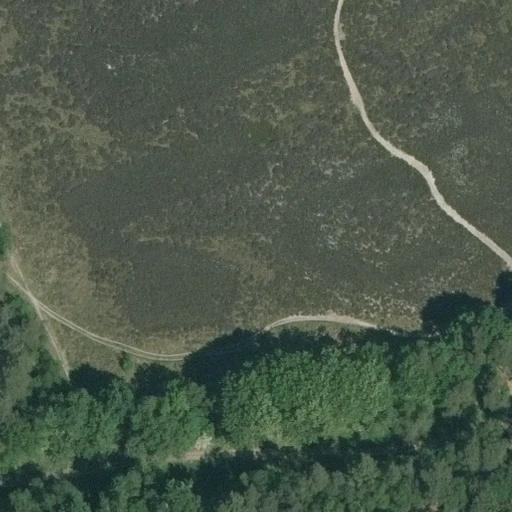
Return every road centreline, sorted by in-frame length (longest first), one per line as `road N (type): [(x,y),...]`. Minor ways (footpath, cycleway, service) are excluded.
road 1 (track): [(511,430),(370,471),(150,484)]
road 2 (track): [(77,333),(150,484)]
road 3 (track): [(150,484),(0,500)]
